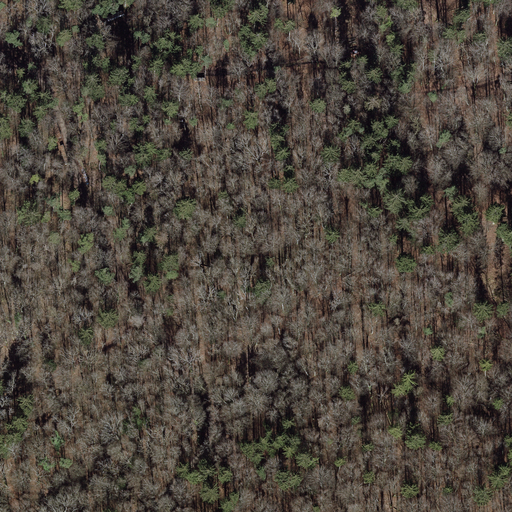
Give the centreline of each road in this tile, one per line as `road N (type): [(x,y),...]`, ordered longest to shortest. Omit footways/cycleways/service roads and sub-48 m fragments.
road 1 (track): [(511,325),(362,66),(312,59),(246,69),(36,66)]
road 2 (track): [(0,59),(36,66),(100,242),(183,384),(273,497)]
